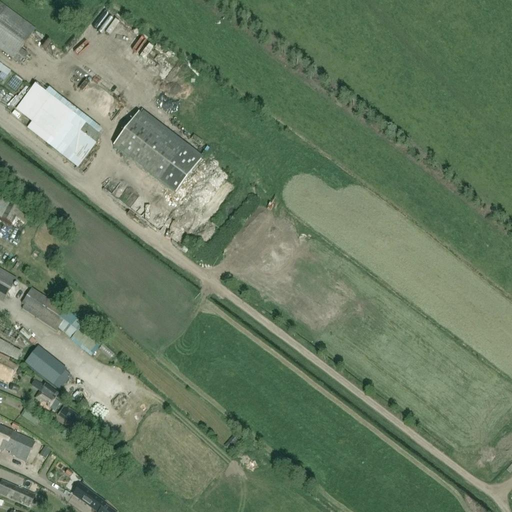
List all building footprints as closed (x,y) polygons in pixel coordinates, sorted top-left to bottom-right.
[(0,49),(4,52),(3,53),(20,65),(28,55),(20,49),(35,29),(0,3),(0,49)] [(37,43),(40,37),(33,34),(31,40),(37,43)] [(0,80),(3,82),(10,73),(0,65),(0,80)] [(78,167),(100,138),(43,93),(31,110),(38,115),(28,128),(78,167)] [(95,114),(111,120),(118,102),(101,96),(95,114)] [(0,105),(5,108),(8,102),(0,97),(0,105)] [(148,101),(144,105),(156,115),(160,111),(148,101)] [(175,195),(200,161),(138,114),(112,147),(175,195)] [(131,209),(135,205),(113,186),(110,190),(131,209)] [(71,193),(67,197),(76,204),(80,199),(71,193)] [(0,220),(11,226),(20,208),(0,196),(0,220)] [(254,230),(251,234),(260,242),(264,237),(254,230)] [(0,298),(4,301),(16,280),(0,269),(0,298)] [(111,347),(83,325),(70,315),(32,289),(22,305),(24,306),(22,310),(56,332),(58,329),(71,340),(70,341),(90,358),(91,358),(96,363),(103,354),(105,354),(111,347)] [(0,342),(0,351),(18,361),(21,353),(0,342)] [(0,354),(0,380),(6,383),(17,367),(9,362),(10,360),(0,356),(1,355),(0,354)] [(64,372),(53,386),(59,390),(70,376),(64,372)] [(84,404),(90,395),(69,384),(64,393),(84,404)] [(38,396),(36,399),(42,403),(43,403),(47,406),(47,407),(55,412),(60,403),(55,399),(57,397),(58,395),(45,385),(44,387),(41,390),(38,396)] [(106,393),(127,409),(130,405),(119,396),(121,394),(111,387),(106,393)] [(75,426),(81,417),(73,412),(65,407),(59,416),(68,421),(75,426)] [(26,408),(20,416),(33,425),(39,417),(26,408)] [(481,423),(475,424),(479,437),(485,435),(481,423)] [(22,461),(31,441),(0,427),(0,450),(3,452),(5,450),(10,453),(9,455),(22,461)] [(497,461),(506,453),(503,450),(494,458),(497,461)] [(464,464),(473,454),(470,451),(461,460),(464,464)] [(0,495),(30,508),(35,496),(2,482),(0,485),(0,495)] [(105,505),(80,486),(73,495),(95,511),(112,511),(104,506),(105,505)]
